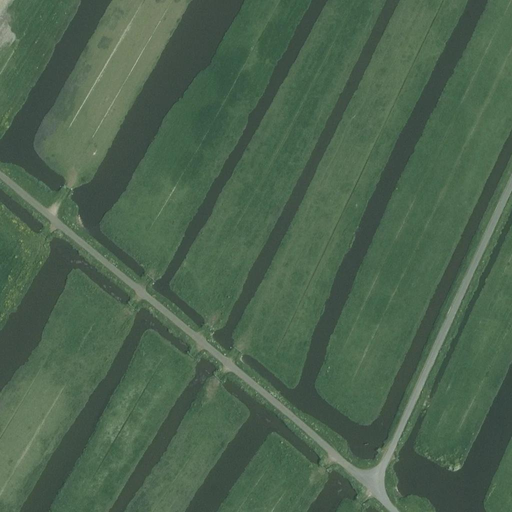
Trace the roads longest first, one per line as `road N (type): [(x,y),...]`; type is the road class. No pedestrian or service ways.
road 1 (unclassified): [(374,491),(0,173)]
road 2 (unclassified): [(374,491),(511,191)]
